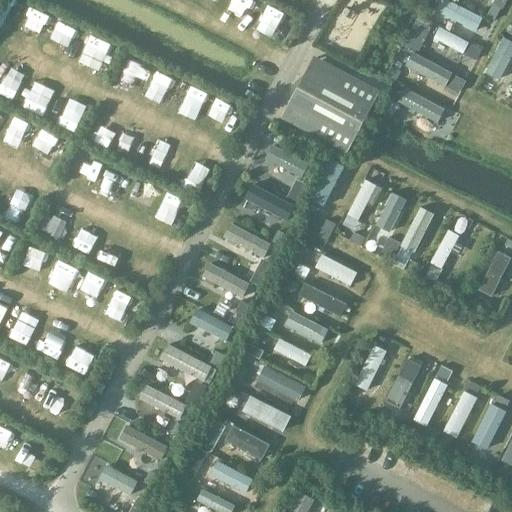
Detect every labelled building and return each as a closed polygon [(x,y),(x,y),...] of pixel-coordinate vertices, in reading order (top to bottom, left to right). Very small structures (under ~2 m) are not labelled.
[(481,17),(448,0),(445,0),(439,11),(474,29),(481,17)] [(467,42),(433,25),(427,36),(460,54),(467,42)] [(511,49),(511,42),(502,37),(484,71),(497,78),(511,49)] [(450,72),(411,52),(405,64),(444,84),(450,72)] [(292,91),(280,113),(345,148),(375,91),(310,57),(298,79),(297,78),(290,90),(292,91)] [(443,107),(403,86),(395,101),(435,122),(443,107)] [(307,163),(271,144),(264,159),(300,177),(307,163)] [(344,168),(331,162),(313,198),(326,205),(344,168)] [(374,184),(363,179),(345,213),(356,219),(374,184)] [(293,206),(252,183),(244,197),(286,220),(293,206)] [(402,197),(390,192),(374,224),(386,230),(402,197)] [(428,211),(417,206),(399,246),(409,251),(428,211)] [(268,242),(230,222),(222,236),(261,256),(268,242)] [(457,235),(446,229),(429,263),(440,269),(457,235)] [(509,257),(496,251),(477,289),(491,296),(509,257)] [(356,272),(320,253),(313,267),(349,285),(356,272)] [(248,283),(210,263),(203,276),(242,296),(248,283)] [(346,304),(304,282),(297,295),(340,316),(346,304)] [(232,326),(195,308),(188,322),(225,340),(232,326)] [(326,329),(290,310),(283,323),(319,342),(326,329)] [(310,354),(277,337),(271,349),(304,366),(310,354)] [(211,367),(168,344),(160,360),(203,382),(211,367)] [(385,351),(372,345),(352,385),(366,391),(385,351)] [(419,366),(403,358),(383,399),(398,406),(419,366)] [(305,385),(264,363),(255,380),(296,402),(305,385)] [(446,385),(431,378),(411,418),(425,425),(446,385)] [(185,404),(147,383),(139,397),(178,418),(185,404)] [(476,397),(462,390),(441,430),(455,438),(476,397)] [(288,416),(252,397),(245,409),(282,428),(288,416)] [(505,412),(489,404),(471,441),(486,449),(505,412)] [(167,447),(127,425),(119,438),(159,461),(167,447)] [(266,443),(230,425),(222,440),(258,458),(266,443)] [(511,433),(501,455),(511,460),(511,433)] [(252,478),(216,459),(209,473),(244,492),(252,478)] [(136,482),(105,464),(97,477),(128,495),(136,482)] [(230,511),(234,505),(201,487),(194,500),(216,511),(230,511)] [(303,511),(310,498),(299,492),(288,511),(303,511)]
